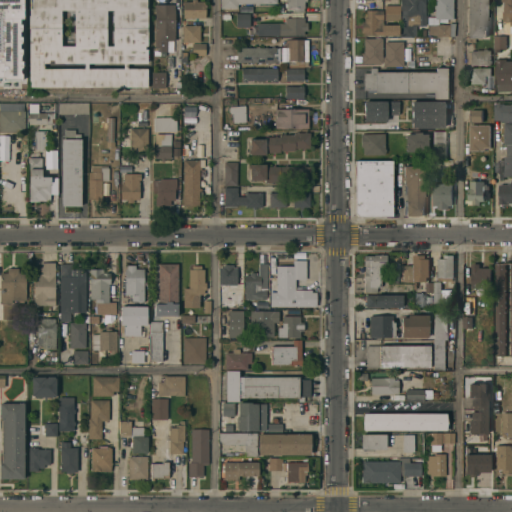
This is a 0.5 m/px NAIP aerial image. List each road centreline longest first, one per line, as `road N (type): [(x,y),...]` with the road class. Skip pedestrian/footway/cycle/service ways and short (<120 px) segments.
road 1 (residential): [(338,0),(336,511)]
road 2 (residential): [(511,235),(0,236)]
road 3 (residential): [(511,507),(0,506)]
